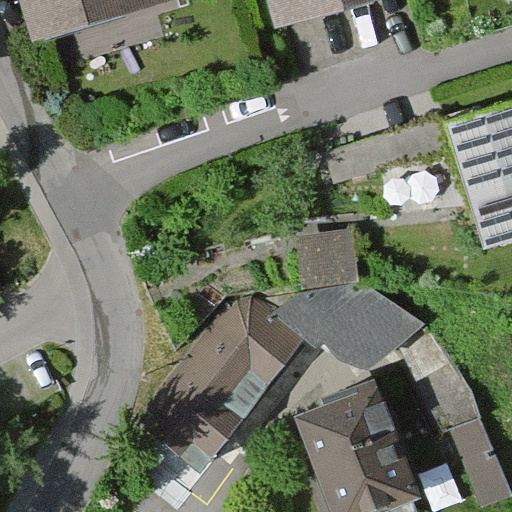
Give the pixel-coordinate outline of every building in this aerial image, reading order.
[(33,0),(43,34),(165,0),(33,0)] [(267,0),(273,20),(344,0),(267,0)] [(511,94),(324,148),(335,185),(452,152),(478,242),(511,232),(511,94)] [(358,268),(353,223),(298,229),(304,274),(358,268)] [(273,304),(251,293),(233,298),(139,413),(199,459),(301,330),(326,347),(336,341),(357,363),(425,316),(369,279),(359,275),(345,276),(298,284),(288,292),(273,304)] [(366,511),(418,495),(377,366),(302,390),(340,511),(366,511)]
